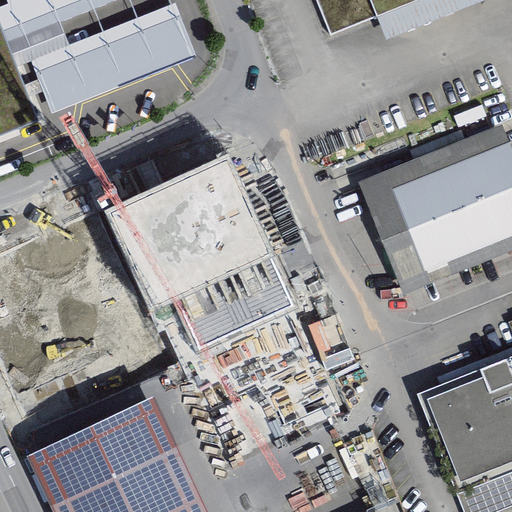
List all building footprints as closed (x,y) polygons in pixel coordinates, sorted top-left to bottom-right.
[(4,0),(8,7),(0,9),(0,23),(9,46),(60,25),(123,0),(4,0)] [(315,0),(331,38),(426,0),(315,0)] [(70,48),(31,64),(52,117),(196,60),(175,7),(70,48)] [(0,139),(40,124),(39,122),(18,69),(9,46),(0,23),(0,139)] [(60,25),(9,46),(18,69),(31,64),(70,48),(60,25)] [(511,142),(503,120),(359,177),(403,286),(511,242),(511,142)] [(102,220),(0,265),(0,342),(10,365),(140,307),(102,220)] [(511,355),(416,393),(463,511),(499,511),(511,507),(511,355)] [(209,511),(152,392),(28,450),(57,511),(209,511)]
